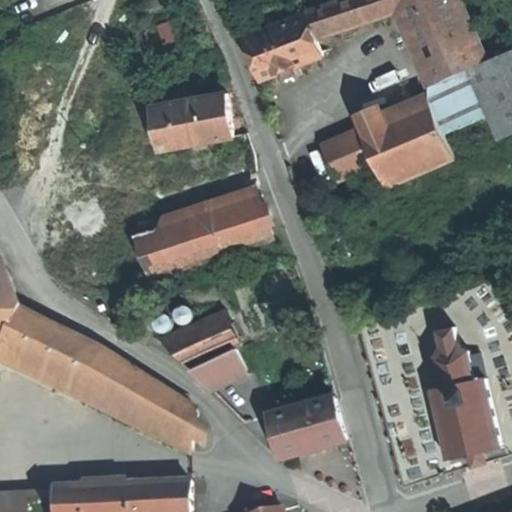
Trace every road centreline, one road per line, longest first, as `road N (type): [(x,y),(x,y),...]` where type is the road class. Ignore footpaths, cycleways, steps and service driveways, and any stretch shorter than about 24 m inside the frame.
road 1 (residential): [(386,511),(335,327),(263,136)]
road 2 (residential): [(247,472),(222,417),(186,380),(50,303),(0,217)]
road 3 (residential): [(361,511),(295,480),(247,472)]
